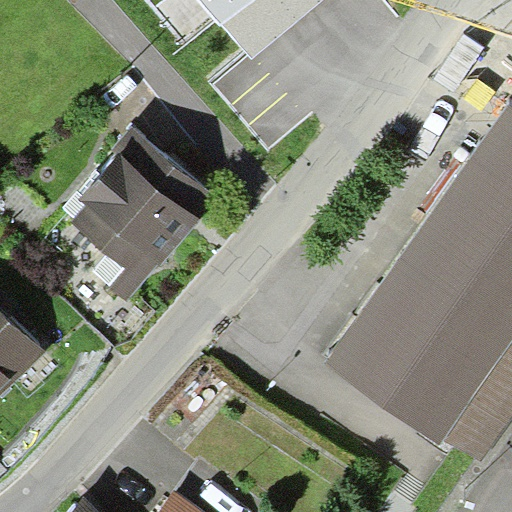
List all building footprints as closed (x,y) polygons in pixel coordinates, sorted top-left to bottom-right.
[(198,0),(221,26),(251,0),(198,0)] [(511,110),(508,107),(322,352),(461,457),(511,389),(511,110)] [(132,125),(62,207),(74,217),(71,220),(111,254),(97,270),(128,296),(215,195),(132,125)] [(0,396),(48,350),(13,315),(20,307),(0,286),(0,396)] [(209,511),(177,489),(160,511),(99,511),(83,497),(71,511),(209,511)]
